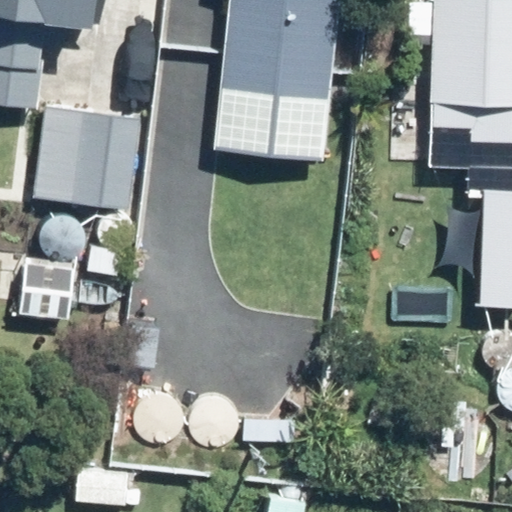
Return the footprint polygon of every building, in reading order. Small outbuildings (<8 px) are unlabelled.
[(0,0),(0,64),(42,67),(44,24),(104,28),(105,0),(0,0)] [(229,0),(213,137),(316,149),(333,0),(229,0)] [(511,0),(437,0),(435,128),(470,129),(469,142),(506,143),(507,106),(511,105),(511,0)] [(130,205),(138,117),(46,109),(38,197),(130,205)] [(90,241),(87,269),(116,273),(119,245),(90,241)] [(72,269),(19,266),(16,317),(68,320),(72,269)] [(154,373),(159,317),(127,315),(122,371),(154,373)] [(124,494),(143,495),(145,462),(74,458),(71,503),(123,506),(124,494)] [(305,511),(306,491),(259,488),(258,511),(305,511)]
